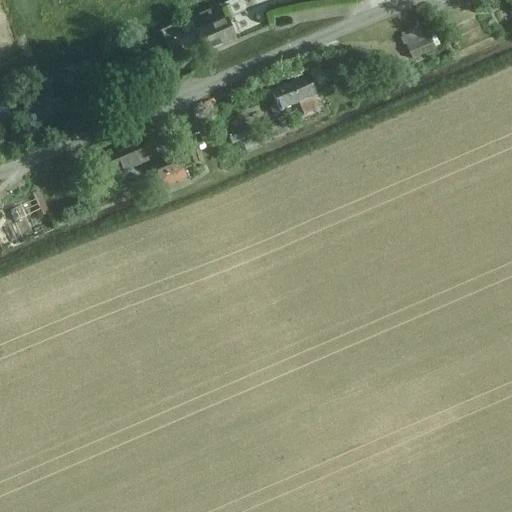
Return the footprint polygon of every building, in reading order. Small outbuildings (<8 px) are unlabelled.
[(511,0),(506,0),(508,2),(503,4),(505,10),(510,8),(511,12),(511,0)] [(235,42),(226,21),(197,33),(206,54),(235,42)] [(417,28),(400,35),(403,43),(411,61),(435,50),(429,38),(423,41),(420,34),(417,28)] [(177,41),(166,45),(172,59),(182,54),(177,41)] [(79,84),(99,76),(95,65),(74,73),(79,84)] [(306,76),(270,92),(278,112),(297,105),(302,116),(318,109),(313,98),(315,97),(306,76)] [(36,107),(56,98),(51,86),(31,95),(36,107)] [(0,121),(11,117),(6,106),(0,108),(0,121)] [(227,134),(231,145),(232,146),(241,143),(245,152),(259,146),(260,147),(288,135),(282,124),(255,135),(252,130),(248,131),(245,126),(227,134)] [(143,138),(100,156),(109,177),(148,162),(142,148),(146,147),(143,138)] [(158,181),(175,174),(183,171),(177,157),(153,167),(158,181)] [(31,194),(39,213),(46,209),(38,191),(31,194)]
